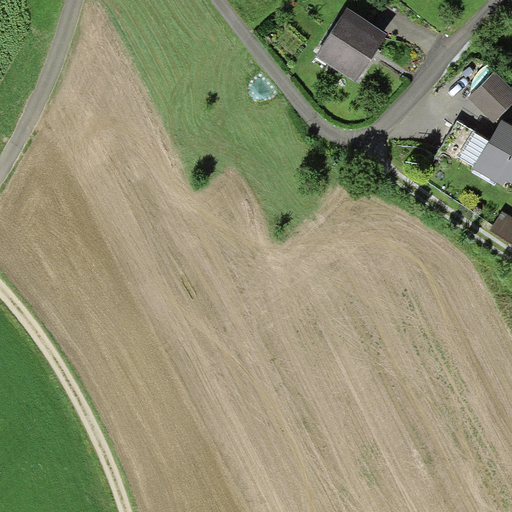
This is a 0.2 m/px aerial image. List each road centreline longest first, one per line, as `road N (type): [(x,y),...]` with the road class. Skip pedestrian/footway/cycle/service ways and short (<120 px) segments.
road 1 (residential): [(501,0),(400,113),(362,137),(340,140),(323,134),(214,0)]
road 2 (track): [(0,298),(64,373),(110,468),(121,511)]
road 3 (residential): [(0,159),(55,73),(73,0)]
